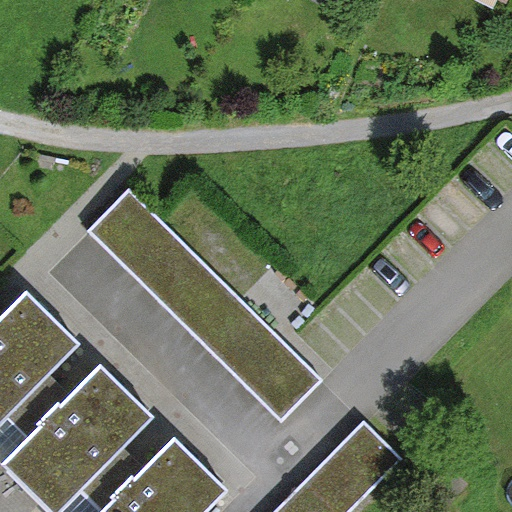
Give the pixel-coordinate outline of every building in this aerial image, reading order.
[(326,389),(134,196),(96,234),(287,427),(326,389)] [(0,430),(84,347),(32,295),(0,326),(0,430)] [(62,511),(155,421),(103,368),(5,465),(51,511),(62,511)] [(356,511),(404,466),(369,430),(285,511),(356,511)] [(212,511),(229,496),(177,444),(108,511),(212,511)]
